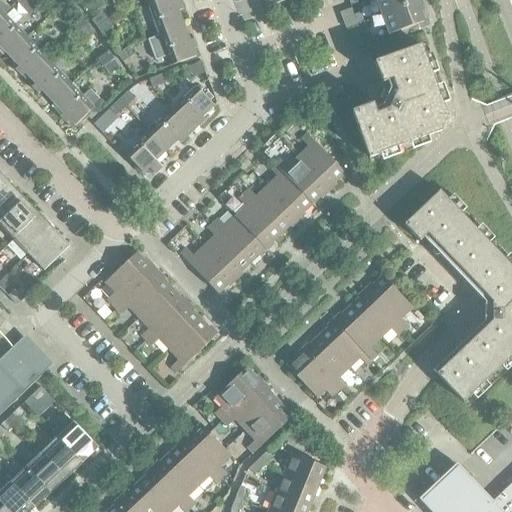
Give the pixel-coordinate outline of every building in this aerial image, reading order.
[(175,3),(174,0),(160,0),(149,5),(154,19),(151,20),(157,36),(184,26),(178,11),(182,10),(179,1),(175,3)] [(416,3),(414,0),(375,0),(382,16),(416,3)] [(28,1),(21,7),(30,16),(36,9),(28,1)] [(416,3),(382,16),(389,35),(423,23),(416,3)] [(357,24),(351,9),(340,13),(346,28),(357,24)] [(97,28),(107,20),(102,13),(91,21),(97,28)] [(14,25),(4,14),(0,17),(0,47),(7,55),(28,35),(16,23),(14,25)] [(78,33),(88,25),(83,18),(73,26),(78,33)] [(107,20),(97,28),(102,35),(112,27),(107,20)] [(88,25),(78,33),(83,40),(94,32),(88,25)] [(189,41),(184,26),(157,36),(163,52),(166,51),(171,66),(195,57),(193,50),(197,48),(193,39),(189,41)] [(359,29),(348,33),(353,49),(365,44),(359,29)] [(28,35),(7,55),(18,67),(15,70),(22,76),(25,73),(30,79),(48,61),(38,50),(40,48),(28,35)] [(373,104),(352,112),(356,122),(365,147),(369,159),(421,139),(441,132),(441,131),(447,118),(448,118),(440,97),(421,45),(415,48),(396,55),(375,63),(382,84),(380,89),(376,97),(373,104)] [(127,47),(117,55),(122,62),(133,55),(127,47)] [(113,59),(108,52),(98,60),(103,67),(113,59)] [(48,61),(30,79),(35,84),(32,87),(38,94),(41,91),(52,102),(73,83),(61,70),(59,72),(48,61)] [(164,84),(161,75),(149,80),(152,88),(164,84)] [(73,83),(52,102),(63,114),(60,117),(66,123),(69,120),(75,126),(87,115),(93,108),(83,97),(85,95),(73,83)] [(183,100),(172,110),(190,129),(195,123),(198,127),(205,120),(202,117),(214,106),(217,103),(210,86),(202,93),(194,85),(181,97),(183,100)] [(119,100),(125,107),(134,98),(128,92),(119,100)] [(116,116),(125,107),(119,100),(110,109),(116,116)] [(91,120),(98,113),(93,108),(87,115),(91,120)] [(190,129),(172,110),(162,120),(160,118),(147,130),(167,151),(178,140),(181,143),(188,137),(185,134),(190,129)] [(99,132),(110,121),(104,114),(93,125),(99,132)] [(167,151),(147,130),(134,142),(136,144),(125,155),(143,174),(148,168),(155,175),(161,168),(155,162),(167,151)] [(298,157),(329,189),(345,174),(307,134),(301,140),(308,147),(298,157)] [(329,189),(298,157),(287,167),(280,160),(275,164),(313,204),(329,189)] [(313,204),(275,164),(270,170),(277,177),(267,187),(297,219),(313,204)] [(0,173),(0,191),(9,183),(0,173)] [(9,183),(0,191),(0,221),(24,199),(9,183)] [(249,190),(244,194),(281,234),(297,219),(267,187),(256,197),(249,190)] [(440,191),(404,225),(420,241),(423,238),(485,302),(485,322),(478,329),(481,332),(436,374),(453,392),(463,403),(511,356),(511,267),(476,229),(440,191)] [(281,234),(244,194),(239,199),(246,207),(235,217),(265,249),(281,234)] [(39,214),(24,199),(0,221),(0,225),(13,239),(39,214)] [(54,230),(39,214),(13,239),(28,255),(54,230)] [(265,249),(235,217),(225,227),(218,219),(212,225),(249,264),(265,249)] [(214,237),(203,247),(234,279),(249,264),(212,225),(207,229),(214,237)] [(54,230),(28,255),(43,271),(70,246),(54,230)] [(234,279),(203,247),(193,257),(186,249),(180,255),(218,294),(234,279)] [(113,306),(153,269),(137,252),(105,283),(115,293),(107,300),(113,306)] [(168,286),(153,269),(113,306),(121,315),(129,308),(137,316),(168,286)] [(6,275),(0,280),(0,287),(2,290),(12,281),(6,275)] [(366,291),(404,331),(408,326),(401,319),(412,308),(382,276),(366,291)] [(184,302),(168,286),(137,316),(149,329),(141,336),(145,340),(184,302)] [(14,290),(8,296),(16,305),(23,299),(14,290)] [(404,331),(366,291),(350,306),(380,338),(391,328),(398,336),(404,331)] [(200,319),(184,302),(145,340),(151,346),(158,339),(168,349),(200,319)] [(350,306),(334,321),(372,361),(377,356),(370,348),(380,338),(350,306)] [(422,318),(416,311),(413,314),(419,320),(422,318)] [(200,319),(168,349),(178,360),(171,367),(176,373),(216,336),(200,319)] [(334,321),(318,336),(349,368),(359,358),(366,366),(372,361),(334,321)] [(349,368),(318,336),(302,352),(340,391),(341,390),(345,386),(338,378),(349,368)] [(0,415),(41,377),(40,376),(15,349),(0,363),(0,415)] [(340,391),(302,352),(286,367),(317,399),(325,391),(332,398),(336,394),(340,391)] [(222,421),(262,384),(246,368),(214,398),(222,406),(215,414),(222,421)] [(262,384),(222,421),(227,427),(235,420),(245,430),(277,400),(262,384)] [(345,386),(341,390),(346,394),(349,391),(345,386)] [(46,394),(40,387),(31,396),(37,402),(46,394)] [(351,403),(340,391),(336,394),(347,406),(351,403)] [(277,400),(245,430),(255,441),(247,448),(253,454),(292,416),(277,400)] [(9,417),(16,423),(25,414),(19,408),(9,417)] [(16,423),(9,417),(1,425),(7,431),(16,423)] [(74,422),(73,422),(57,438),(81,464),(98,448),(74,422)] [(200,424),(184,439),(222,478),(226,474),(219,466),(230,456),(200,424)] [(299,427),(286,439),(297,444),(306,435),(299,427)] [(57,438),(41,453),(66,479),(81,464),(57,438)] [(309,438),(302,445),(314,454),(319,448),(309,438)] [(184,439),(168,454),(199,486),(209,476),(216,484),(222,478),(184,439)] [(258,460),(264,466),(272,457),(267,452),(258,460)] [(66,479),(41,453),(25,468),(50,494),(66,479)] [(199,486),(168,454),(152,469),(190,509),(195,504),(188,496),(199,486)] [(291,454),(283,473),(317,487),(325,468),(291,454)] [(264,466),(258,460),(249,469),(255,474),(264,466)] [(502,511),(493,502),(457,464),(419,500),(430,511),(502,511)] [(50,494),(25,468),(10,483),(34,509),(50,494)] [(186,511),(190,509),(152,469),(136,484),(162,511),(171,511),(177,506),(183,511),(186,511)] [(283,473),(276,492),(310,506),(317,487),(283,473)] [(31,511),(34,509),(10,483),(0,491),(0,504),(2,507),(2,506),(7,511),(31,511)] [(511,511),(511,483),(493,502),(502,511),(511,511)] [(162,511),(136,484),(120,499),(132,511),(162,511)] [(235,498),(242,501),(247,490),(240,487),(235,498)] [(307,511),(310,506),(276,492),(268,511),(269,511),(307,511)] [(236,511),(238,511),(242,501),(235,498),(230,510),(236,511)] [(132,511),(120,499),(107,511),(132,511)]
